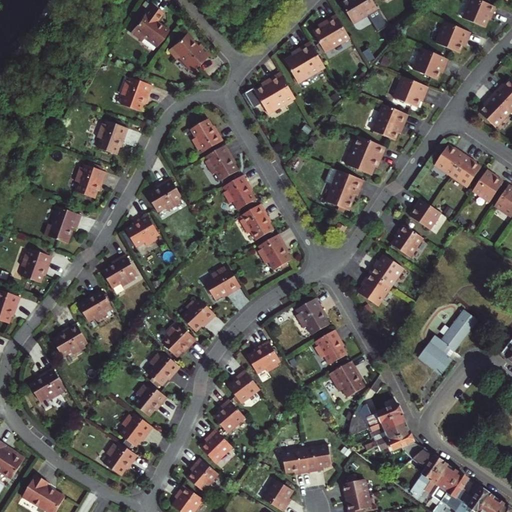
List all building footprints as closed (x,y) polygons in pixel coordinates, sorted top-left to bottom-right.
[(351,20),(376,6),(373,0),(342,0),(341,1),(351,20)] [(497,6),(481,0),(471,0),(464,18),(486,27),(492,14),(494,15),(497,6)] [(136,19),(138,20),(129,32),(141,41),(143,39),(155,47),(168,31),(155,21),(161,13),(149,5),(146,10),(144,8),(136,19)] [(323,48),(348,34),(335,12),(321,20),(323,23),(319,25),(312,29),(323,48)] [(472,32),(446,21),(437,43),(461,52),(466,39),(468,40),(472,32)] [(296,51),(292,54),(284,58),(297,80),(324,65),(309,39),(294,48),(296,51)] [(174,62),(172,65),(181,72),(184,69),(192,74),(207,53),(194,44),(191,48),(184,43),(172,60),(174,62)] [(446,66),(449,59),(422,48),(414,69),(438,79),(443,65),(446,66)] [(267,110),(293,95),(278,69),(264,77),(266,81),(262,83),(254,87),(253,84),(244,90),(252,105),(261,100),(267,110)] [(429,86),(404,76),(394,98),(417,107),(420,100),(422,96),(425,97),(429,86)] [(145,100),(150,86),(129,78),(128,82),(126,81),(124,80),(119,95),(123,96),(119,105),(138,112),(141,105),(143,99),(145,100)] [(499,86),(493,92),(511,110),(511,109),(511,78),(505,84),(501,89),(499,86)] [(511,110),(493,92),(487,98),(490,101),(485,105),(479,111),(495,127),(511,110)] [(408,114),(384,104),(372,131),(394,140),(397,132),(399,128),(402,129),(408,114)] [(212,127),(208,119),(189,129),(191,132),(188,133),(186,134),(193,146),(197,144),(202,152),(223,140),(217,131),(215,132),(212,127)] [(93,137),(98,138),(94,150),(113,157),(115,150),(117,144),(119,145),(125,130),(103,123),(102,127),(99,126),(97,125),(93,137)] [(386,147),(359,136),(347,166),(371,175),(375,167),(377,162),(380,163),(386,147)] [(435,162),(452,173),(467,151),(459,146),(458,149),(453,146),(449,143),(435,162)] [(234,164),(231,159),(233,158),(225,144),(205,156),(207,159),(204,160),(203,161),(211,174),(215,172),(220,181),(237,170),(234,164)] [(467,151),(452,173),(468,183),(481,165),(477,162),(472,159),(474,156),(467,151)] [(355,195),(362,180),(330,166),(324,181),(331,184),(324,200),(336,206),(342,208),(346,210),(353,194),(355,195)] [(489,166),(474,188),(491,199),(504,180),(499,177),(495,174),(497,171),(489,166)] [(106,176),(85,168),(83,173),(81,172),(78,171),(73,184),(78,186),(75,195),(94,202),(96,196),(98,189),(101,190),(106,176)] [(242,174),(223,186),(225,191),(223,192),(221,193),(228,204),(232,202),(237,210),(254,200),(249,191),(246,185),(248,184),(242,174)] [(156,187),(151,190),(143,194),(152,211),(161,206),(164,210),(177,202),(175,199),(178,198),(166,177),(154,184),(156,187)] [(511,181),(496,202),(511,213),(511,181)] [(429,229),(441,212),(430,204),(418,197),(413,204),(415,206),(413,210),(409,215),(429,229)] [(265,218),(267,217),(260,203),(240,215),(242,219),(239,221),(238,221),(246,234),(249,232),(254,240),(272,230),(267,223),(265,218)] [(47,228),(43,239),(67,247),(73,231),(76,232),(81,219),(56,210),(50,229),(47,228)] [(132,248),(141,243),(143,247),(154,240),(151,237),(155,235),(143,215),(134,220),(135,223),(130,225),(121,231),(132,248)] [(407,255),(420,236),(400,222),(394,230),(396,231),(393,236),(388,243),(407,255)] [(338,223),(333,230),(340,235),(345,228),(338,223)] [(264,264),(268,262),(273,270),(290,260),(286,253),(283,248),(286,246),(278,233),(258,245),(260,249),(258,250),(257,251),(264,264)] [(47,273),(52,259),(31,251),(30,255),(25,253),(20,268),(24,269),(21,278),(40,285),(45,272),(47,273)] [(367,271),(389,286),(402,267),(382,254),(377,262),(374,267),(371,265),(367,271)] [(133,282),(132,280),(131,278),(135,276),(123,256),(110,264),(111,266),(106,270),(99,273),(110,290),(117,286),(120,290),(133,282)] [(212,301),(220,297),(224,294),(226,297),(239,289),(227,270),(224,271),(223,269),(222,267),(209,275),(211,279),(202,284),(212,301)] [(364,281),(361,286),(357,293),(377,306),(389,286),(367,271),(362,279),(364,281)] [(92,296),(77,304),(85,320),(92,316),(94,319),(105,313),(104,311),(110,308),(99,289),(91,294),(92,296)] [(0,321),(7,324),(12,312),(14,313),(19,299),(0,291),(0,321)] [(297,310),(294,312),(301,325),(305,323),(310,331),(326,321),(323,315),(320,310),(323,308),(315,295),(295,306),(297,310)] [(192,334),(199,327),(204,323),(206,325),(214,318),(198,301),(194,304),(192,302),(191,301),(182,309),(185,312),(178,319),(192,334)] [(294,303),(268,318),(271,325),(294,312),(297,310),(295,306),(294,303)] [(443,354),(431,344),(423,355),(438,367),(435,370),(441,375),(452,360),(450,358),(477,322),(463,311),(441,342),(448,347),(443,354)] [(56,335),(50,338),(59,356),(68,351),(70,354),(83,347),(82,345),(81,343),(84,342),(73,322),(60,329),(62,332),(56,335)] [(316,343),(313,344),(312,345),(318,356),(322,354),(327,362),(345,351),(341,344),(337,338),(340,337),(334,326),(313,338),(316,343)] [(173,361),(179,355),(184,349),(187,352),(194,344),(177,328),(174,331),(171,329),(171,328),(162,337),(165,340),(159,347),(173,361)] [(495,348),(500,353),(510,341),(504,336),(495,348)] [(271,362),(279,358),(267,338),(259,343),(260,345),(255,349),(247,353),(257,371),(261,368),(262,371),(273,365),(271,362)] [(511,339),(501,353),(511,361),(511,339)] [(161,387),(166,380),(171,375),(173,377),(179,369),(162,354),(159,357),(157,356),(156,355),(148,364),(151,367),(145,374),(161,387)] [(423,355),(420,359),(435,370),(438,367),(423,355)] [(350,358),(330,370),(340,386),(344,384),(348,391),(362,383),(359,378),(357,373),(359,372),(350,358)] [(37,376),(32,379),(25,383),(35,401),(44,396),(46,399),(58,392),(57,390),(56,388),(60,386),(49,366),(36,374),(37,376)] [(228,383),(241,400),(258,387),(244,367),(234,376),(235,378),(228,383)] [(380,375),(366,391),(377,393),(385,383),(380,375)] [(146,419),(153,411),(156,407),(158,408),(165,400),(148,386),(145,390),(142,388),(141,387),(133,396),(137,400),(131,407),(146,419)] [(229,432),(245,417),(229,399),(218,408),(221,411),(215,416),(229,432)] [(348,438),(354,435),(402,415),(403,414),(398,404),(372,415),(367,406),(363,406),(359,403),(351,420),(348,438)] [(131,448),(136,441),(140,435),(143,437),(149,428),(131,415),(128,418),(126,417),(124,415),(117,426),(121,428),(115,436),(131,448)] [(402,415),(354,435),(356,440),(371,434),(373,438),(375,437),(386,432),(406,423),(402,415)] [(368,451),(410,432),(406,423),(386,432),(388,436),(377,441),(367,446),(368,451)] [(201,448),(217,464),(233,448),(216,431),(206,441),(207,443),(201,448)] [(412,460),(425,449),(415,443),(410,432),(368,451),(360,455),(368,461),(381,456),(380,451),(392,446),(395,450),(403,447),(406,454),(412,460)] [(375,437),(377,441),(388,436),(386,432),(375,437)] [(5,448),(7,445),(8,444),(0,438),(0,472),(0,473),(1,472),(12,479),(26,458),(14,450),(13,453),(5,448)] [(124,464),(127,465),(133,456),(116,444),(113,447),(111,445),(109,444),(102,454),(106,457),(100,465),(116,476),(121,468),(124,464)] [(325,446),(303,449),(307,473),(321,471),(320,467),(328,466),(325,446)] [(284,472),(291,471),(292,475),(307,473),(303,449),(281,452),(284,472)] [(412,460),(410,462),(424,472),(409,495),(417,501),(444,463),(425,449),(412,460)] [(203,492),(218,474),(198,458),(189,469),(191,471),(186,478),(203,492)] [(444,463),(417,501),(421,504),(435,483),(440,486),(452,468),(444,463)] [(432,497),(440,503),(460,474),(452,468),(440,486),(432,497)] [(345,480),(339,481),(341,489),(344,506),(345,509),(342,509),(342,511),(359,511),(359,507),(367,506),(364,491),(361,477),(353,479),(352,472),(344,474),(345,480)] [(440,511),(447,503),(457,510),(468,494),(469,493),(463,489),(469,480),(460,473),(460,474),(440,503),(433,511),(440,511)] [(27,496),(52,511),(58,511),(69,496),(61,491),(59,491),(51,486),(53,483),(40,475),(27,496)] [(290,491),(272,480),(260,499),(280,511),(288,500),(285,498),(290,491)] [(175,498),(170,505),(180,511),(191,511),(201,499),(180,485),(173,496),(175,498)] [(491,495),(481,488),(474,498),(468,494),(457,510),(455,511),(478,511),(491,495)] [(490,511),(498,500),(491,495),(478,511),(490,511)] [(501,511),(506,506),(498,500),(490,511),(501,511)]
